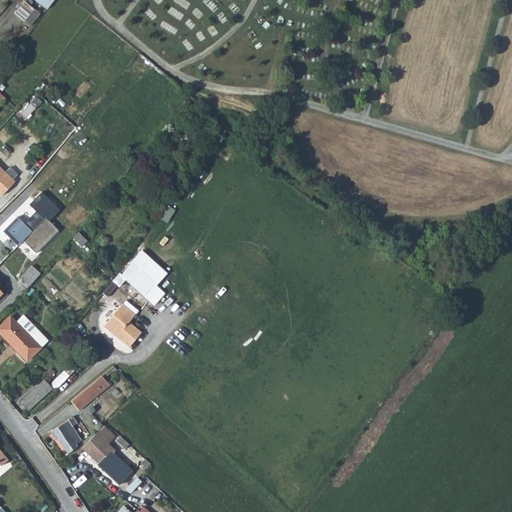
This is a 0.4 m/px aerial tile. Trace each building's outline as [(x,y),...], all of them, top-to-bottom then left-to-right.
[(36,0),(47,9),(54,0),(36,0)] [(33,9),(28,5),(24,2),(24,1),(15,14),(24,21),(33,9)] [(34,107),(29,102),(19,112),(24,117),(34,107)] [(0,194),(0,195),(14,181),(0,168),(0,194)] [(20,219),(10,231),(21,244),(24,242),(36,254),(60,231),(50,222),(61,210),(42,192),(29,204),(36,213),(25,223),(20,219)] [(143,251),(122,275),(155,307),(167,294),(159,286),(169,274),(143,251)] [(115,273),(103,264),(99,268),(111,278),(115,273)] [(14,284),(23,293),(39,274),(31,266),(14,284)] [(102,324),(128,346),(141,332),(128,320),(134,313),(122,301),(102,324)] [(40,349),(9,317),(0,325),(0,334),(10,345),(12,343),(28,359),(40,349)] [(66,376),(61,371),(49,383),(55,388),(66,376)] [(104,378),(101,375),(71,401),(79,410),(109,384),(104,378)] [(51,389),(44,381),(21,403),(28,410),(51,389)] [(77,422),(72,416),(68,418),(72,425),(77,422)] [(79,437),(67,421),(52,431),(57,439),(68,454),(77,447),(73,441),(79,437)] [(103,425),(98,431),(109,441),(114,435),(103,425)] [(53,442),(57,439),(52,431),(48,434),(53,442)] [(107,443),(109,441),(98,431),(82,449),(90,457),(94,452),(102,459),(97,464),(118,484),(131,470),(117,456),(110,450),(112,448),(107,443)] [(125,448),(129,443),(120,435),(115,440),(125,448)] [(138,461),(125,448),(120,452),(134,466),(138,461)] [(90,457),(97,464),(102,459),(94,452),(90,457)] [(120,452),(117,456),(131,470),(134,466),(120,452)]
